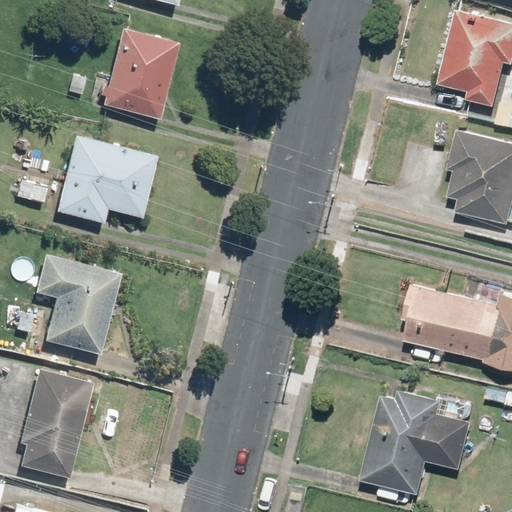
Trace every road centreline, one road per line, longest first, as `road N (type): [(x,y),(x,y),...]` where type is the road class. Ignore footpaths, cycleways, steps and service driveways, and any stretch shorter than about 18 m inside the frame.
road 1 (residential): [(342,0),(214,511)]
road 2 (unknown): [(292,199),(511,260)]
